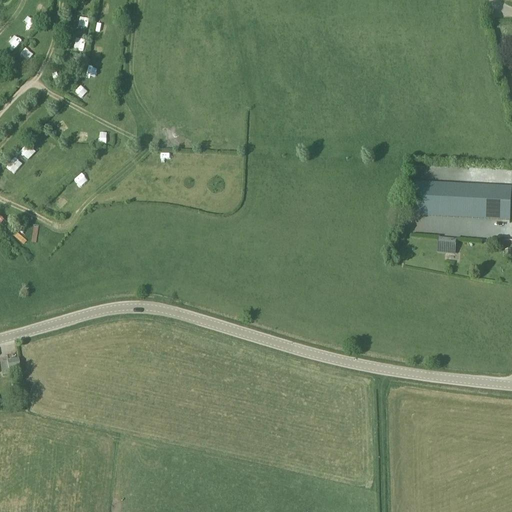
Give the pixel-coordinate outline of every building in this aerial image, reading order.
[(102,10),(112,10),(111,2),(101,3),(102,10)] [(32,34),(39,26),(32,19),(25,26),(32,34)] [(19,37),(11,45),(17,50),(24,43),(19,37)] [(101,65),(101,56),(91,56),(91,65),(101,65)] [(0,80),(0,90),(3,93),(8,87),(0,80)] [(80,83),(83,92),(91,90),(88,80),(80,83)] [(59,126),(66,117),(60,112),(53,121),(59,126)] [(14,192),(28,177),(17,167),(3,182),(14,192)] [(410,218),(466,220),(468,187),(412,184),(410,218)] [(511,189),(468,187),(466,220),(509,222),(511,189)] [(7,215),(3,217),(9,227),(13,225),(7,215)] [(439,228),(454,230),(455,222),(440,220),(439,228)] [(439,241),(437,253),(446,254),(447,242),(439,241)] [(1,363),(2,374),(9,374),(9,375),(20,374),(19,360),(8,361),(8,362),(1,363)]
